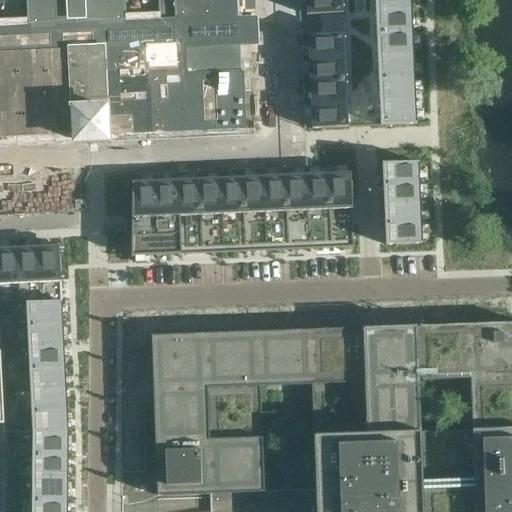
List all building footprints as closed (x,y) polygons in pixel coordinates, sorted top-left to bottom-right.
[(0,137),(2,138),(75,135),(75,142),(77,142),(77,141),(107,139),(106,133),(107,133),(108,133),(121,132),(246,127),(244,81),(243,71),(243,69),(241,69),(240,46),(259,45),(259,41),(258,16),(257,16),(255,0),(157,0),(159,19),(127,20),(125,0),(28,0),(30,26),(0,27),(0,137)] [(306,0),(312,129),(323,128),(323,129),(405,126),(405,125),(417,125),(411,0),(306,0)] [(382,164),(383,185),(420,183),(419,172),(419,162),(409,163),(409,162),(392,163),(382,164)] [(353,226),(352,200),(352,199),(351,183),(351,173),(347,173),(337,173),(319,174),(309,175),(304,175),(293,175),(276,176),(266,176),(255,177),(244,177),(239,178),(229,178),(217,178),(207,179),(190,180),(179,180),(174,180),(164,181),(153,181),(142,182),(132,182),(132,192),(131,208),(132,208),(131,257),(135,257),(145,256),(354,247),(353,226)] [(420,186),(420,183),(383,185),(384,204),(421,203),(420,197),(420,186)] [(421,211),(421,203),(384,204),(384,224),(421,223),(421,222),(421,211)] [(422,225),(421,223),(384,224),(385,245),(395,245),(412,245),(412,244),(422,244),(422,237),(422,225)] [(39,270),(27,270),(28,285),(39,284),(39,302),(62,301),(61,283),(61,282),(61,272),(60,256),(59,246),(49,246),(40,247),(37,247),(39,270)] [(26,247),(17,248),(19,285),(28,285),(27,270),(39,270),(37,247),(35,247),(26,247)] [(0,285),(10,285),(10,286),(19,285),(17,248),(8,248),(0,248),(0,285)] [(27,326),(41,325),(63,324),(63,314),(62,301),(39,302),(26,303),(27,326)] [(5,316),(5,327),(14,326),(13,316),(5,316)] [(511,511),(511,323),(152,336),(157,495),(264,492),(262,438),(260,386),(312,385),(314,436),(316,511),(511,511)] [(28,347),(42,347),(64,345),(64,343),(64,333),(63,324),(41,325),(27,326),(28,347)] [(14,337),(14,326),(5,327),(6,337),(14,337)] [(29,369),(43,368),(65,367),(65,358),(64,348),(64,345),(42,347),(28,347),(29,369)] [(7,359),(7,370),(16,370),(16,359),(7,359)] [(30,390),(44,390),(66,389),(66,386),(66,376),(65,367),(43,368),(29,369),(30,390)] [(17,380),(16,370),(7,370),(8,381),(17,380)] [(31,412),(45,411),(67,410),(67,401),(66,392),(66,389),(44,390),(30,390),(31,412)] [(9,402),(9,413),(18,412),(18,402),(9,402)] [(67,410),(45,411),(31,412),(32,431),(32,432),(68,433),(68,430),(68,420),(67,410)] [(19,423),(18,412),(9,413),(10,423),(19,423)] [(68,443),(68,433),(32,432),(32,433),(32,455),(68,456),(68,453),(68,443)] [(16,445),(7,445),(7,455),(15,455),(16,445)] [(15,466),(15,455),(7,455),(6,466),(15,466)] [(68,458),(68,456),(32,455),(32,478),(68,478),(68,468),(68,458)] [(68,489),(68,478),(32,478),(32,501),(68,501),(68,498),(68,489)] [(15,490),(6,490),(6,501),(15,501),(15,490)] [(15,511),(15,501),(6,501),(6,511),(15,511)] [(67,511),(68,504),(68,501),(32,501),(31,511),(67,511)]
